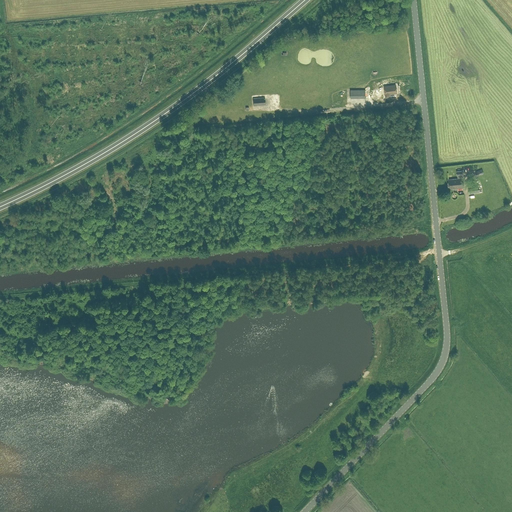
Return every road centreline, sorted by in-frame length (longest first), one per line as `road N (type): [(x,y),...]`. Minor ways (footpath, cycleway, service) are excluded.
road 1 (unclassified): [(308,511),(374,447),(446,353),(413,0)]
road 2 (trunk): [(0,206),(151,122),(305,0)]
